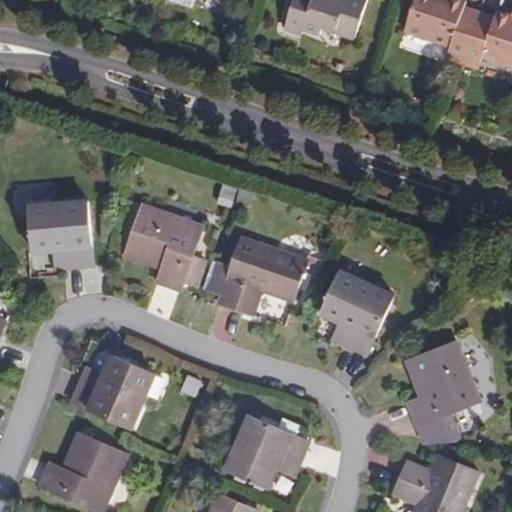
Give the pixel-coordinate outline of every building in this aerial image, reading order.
[(296,0),(289,20),(305,25),(322,32),(324,26),(356,37),(368,0),(296,0)] [(450,51),(465,57),(480,12),(466,7),(468,1),(465,0),(416,0),(406,29),(452,45),(450,51)] [(465,57),(481,62),(483,56),(511,65),(511,15),(498,11),(496,17),(480,12),(465,57)] [(305,25),(289,20),(286,28),(301,33),(305,25)] [(448,58),(463,63),(465,57),(450,51),(448,58)] [(465,57),(463,63),(478,69),(481,62),(465,57)] [(232,205),(239,184),(226,180),(219,201),(232,205)] [(34,252),(56,252),(67,251),(68,268),(95,266),(91,202),(53,204),(52,200),(31,201),(34,252)] [(126,256),(162,269),(172,272),(167,285),(183,291),(186,283),(197,287),(207,260),(195,256),(205,226),(144,206),(126,256)] [(293,301),(308,262),(243,239),(232,269),(221,265),(211,290),(223,295),(219,302),(253,316),(263,290),(293,301)] [(67,251),(56,252),(57,268),(68,268),(67,251)] [(323,312),(343,322),(353,326),(345,343),(368,354),(396,296),(362,280),(364,276),(344,267),(323,312)] [(172,272),(162,269),(158,282),(167,285),(172,272)] [(353,326),(343,322),(335,339),(345,343),(353,326)] [(408,362),(422,397),(426,405),(413,411),(419,426),(428,423),(436,441),(462,439),(452,415),(480,403),(457,342),(408,362)] [(138,390),(147,371),(114,356),(104,375),(99,384),(84,378),(73,403),(132,429),(148,394),(138,390)] [(99,384),(104,375),(88,369),(84,378),(99,384)] [(156,375),(147,371),(138,390),(148,394),(156,375)] [(182,390),(198,396),(204,379),(188,373),(182,390)] [(426,405),(422,397),(410,403),(413,411),(426,405)] [(251,416),(236,449),(245,452),(237,472),(270,488),(279,469),(283,459),(299,467),(310,442),(251,416)] [(425,442),(436,441),(428,423),(419,426),(425,442)] [(61,476),(49,470),(41,486),(99,511),(103,511),(129,455),(81,433),(65,468),(61,476)] [(245,452),(236,449),(228,468),(237,472),(245,452)] [(295,476),(299,467),(283,459),(279,469),(295,476)] [(486,476),(458,463),(451,479),(409,462),(395,494),(419,504),(415,511),(461,511),(468,496),(476,499),(486,476)] [(53,463),(49,470),(61,476),(65,468),(53,463)] [(258,511),(259,510),(221,494),(213,511),(258,511)]
